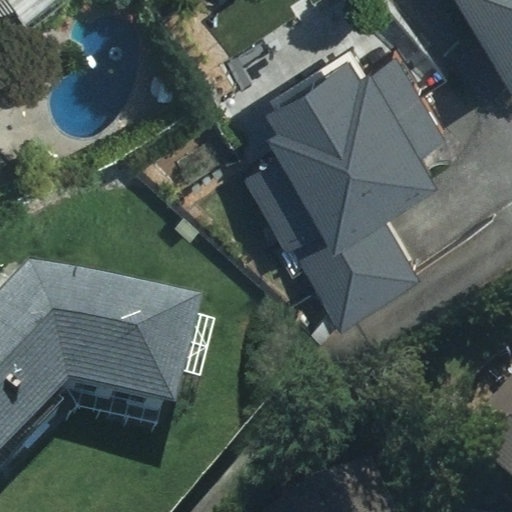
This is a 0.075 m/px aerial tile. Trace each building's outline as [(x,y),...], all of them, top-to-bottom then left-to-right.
[(511,0),(475,0),(511,53),(511,0)] [(288,230),(292,227),(346,312),(424,262),(378,188),(441,149),(430,131),(446,121),(396,44),(367,62),(351,35),(268,87),(287,116),(277,122),(288,138),(246,164),(288,230)] [(0,451),(55,395),(161,423),(191,313),(23,268),(0,292),(0,451)] [(511,362),(455,427),(511,476),(511,362)] [(270,511),(395,511),(374,465),(270,511)]
